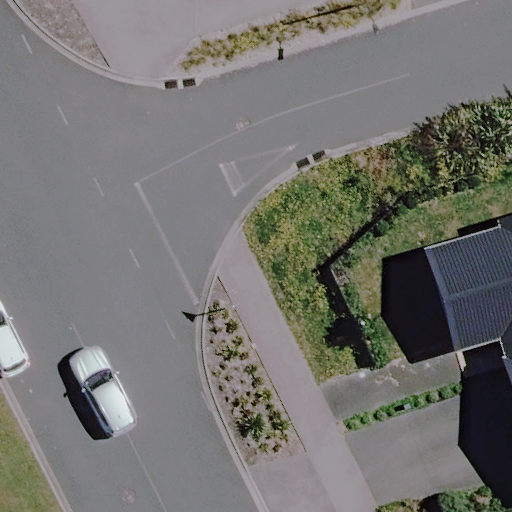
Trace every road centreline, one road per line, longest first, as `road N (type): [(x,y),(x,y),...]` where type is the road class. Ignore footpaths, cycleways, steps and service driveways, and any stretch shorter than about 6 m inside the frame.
road 1 (residential): [(39,242),(133,183),(260,122),(511,44)]
road 2 (residential): [(39,242),(171,511)]
